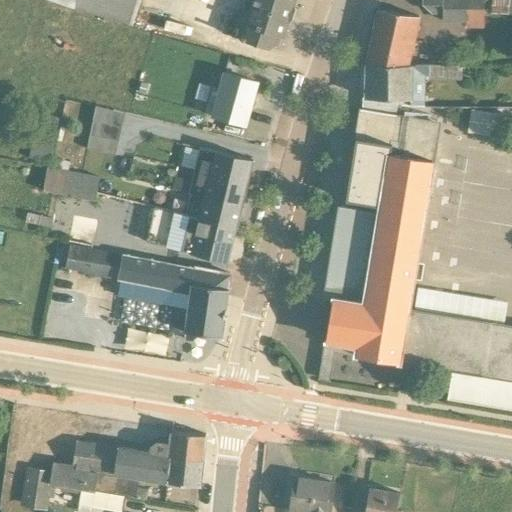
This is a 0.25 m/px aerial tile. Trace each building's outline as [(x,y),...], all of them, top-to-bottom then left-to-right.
[(230,35),(268,50),(276,47),(277,46),(280,37),(283,38),(283,37),(295,0),(46,0),(67,7),(73,10),(74,8),(132,27),(140,0),(249,0),(247,10),(239,8),(238,9),(230,35)] [(482,0),(421,0),(421,4),(431,14),(441,15),(441,22),(464,23),(465,29),(482,29),(482,0)] [(510,0),(491,0),(491,13),(510,14),(510,0)] [(375,10),(365,65),(410,65),(419,17),(375,10)] [(360,111),(398,116),(399,105),(408,106),(423,106),(424,77),(428,77),(428,65),(365,65),(364,99),(361,99),(360,111)] [(428,80),(460,81),(461,71),(456,71),(456,66),(428,65),(428,80)] [(199,114),(245,126),(250,108),(258,81),(253,80),(221,72),(217,89),(207,86),(199,113),(199,114)] [(23,107),(13,160),(26,162),(27,158),(49,162),(59,102),(50,100),(48,111),(23,107)] [(86,149),(115,155),(124,114),(95,108),(86,149)] [(470,110),(466,132),(502,138),(506,115),(470,110)] [(328,381),(332,353),(451,371),(446,400),(511,411),(511,325),(406,307),(431,153),(436,123),(359,111),(349,166),(384,174),(379,213),(337,206),(323,298),(331,300),(318,379),(328,381)] [(198,148),(194,170),(246,182),(251,160),(198,148)] [(97,178),(46,168),(42,191),(94,200),(97,178)] [(190,194),(240,205),(246,182),(194,170),(188,193),(190,194)] [(190,194),(185,215),(236,227),(240,205),(190,194)] [(228,261),(236,227),(153,207),(145,243),(228,261)] [(186,312),(184,336),(220,340),(229,274),(69,244),(64,269),(83,272),(83,274),(116,282),(116,284),(118,284),(116,298),(186,312)] [(168,456),(202,462),(204,435),(171,431),(168,456)] [(166,484),(167,483),(168,456),(169,442),(155,441),(148,446),(148,450),(75,440),(71,464),(52,462),(50,471),(50,484),(93,492),(97,474),(138,480),(166,484)] [(167,483),(199,487),(199,486),(202,462),(168,456),(167,483)] [(50,471),(25,467),(19,506),(46,510),(50,484),(50,471)] [(138,480),(97,474),(93,492),(145,500),(147,490),(137,488),(138,480)] [(328,511),(333,484),(294,478),(288,511),(328,511)] [(60,486),(59,491),(79,494),(76,511),(90,511),(91,508),(121,511),(123,497),(60,486)] [(395,511),(398,494),(369,489),(365,511),(395,511)]
